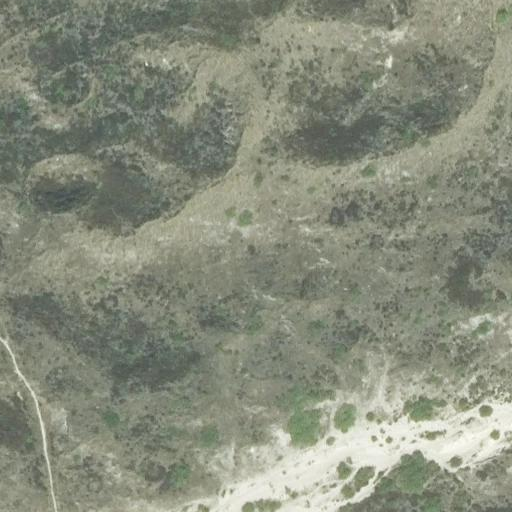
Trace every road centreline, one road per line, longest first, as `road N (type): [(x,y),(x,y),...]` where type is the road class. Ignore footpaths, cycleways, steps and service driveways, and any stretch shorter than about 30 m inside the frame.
road 1 (unknown): [(319,511),(349,503),(408,455),(433,461),(511,431)]
road 2 (unknown): [(0,381),(16,405),(29,511)]
